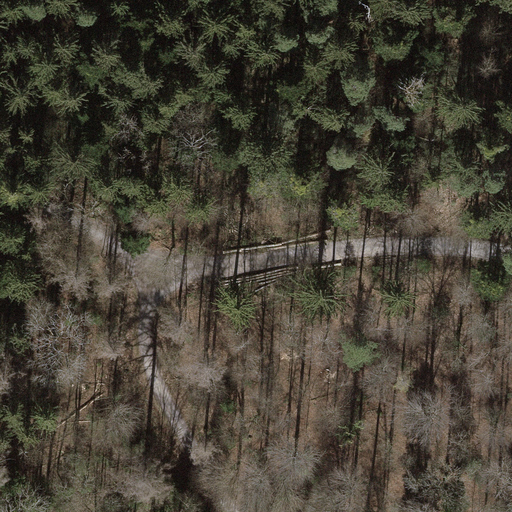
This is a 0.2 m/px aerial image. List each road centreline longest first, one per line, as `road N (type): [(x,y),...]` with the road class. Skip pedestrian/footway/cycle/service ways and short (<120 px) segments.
road 1 (track): [(0,183),(150,270),(342,248),(479,245),(511,252)]
road 2 (track): [(150,270),(142,356),(195,459),(234,511)]
